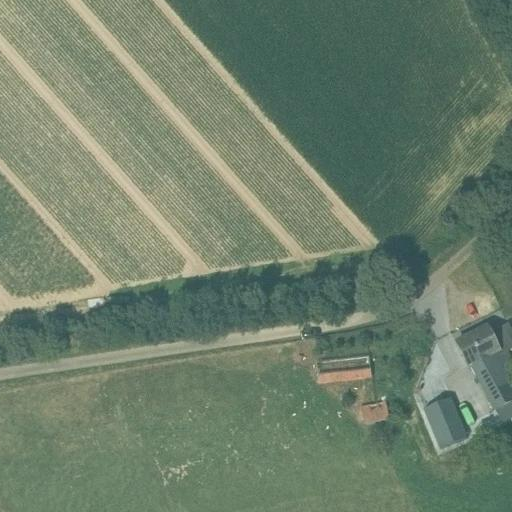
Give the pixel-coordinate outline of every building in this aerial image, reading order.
[(456,343),(468,367),(471,366),(493,412),(496,410),(511,402),(511,393),(507,383),(511,380),(511,364),(504,348),(499,351),(488,328),(456,343)] [(317,363),(320,383),(372,377),(369,357),(317,363)] [(424,411),(440,451),(466,441),(450,401),(424,411)] [(511,402),(496,410),(503,423),(511,418),(511,402)] [(361,408),(365,425),(389,420),(386,403),(361,408)]
